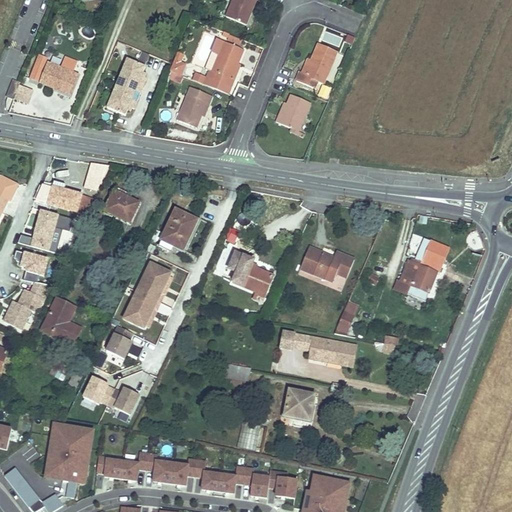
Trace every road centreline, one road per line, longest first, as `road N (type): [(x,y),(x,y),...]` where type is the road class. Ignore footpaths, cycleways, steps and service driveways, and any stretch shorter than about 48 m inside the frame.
road 1 (secondary): [(496,236),(396,511)]
road 2 (secondary): [(415,511),(424,469),(511,263)]
road 3 (tertiary): [(0,128),(233,169)]
road 4 (residential): [(233,169),(288,26),(311,11),(348,27)]
road 5 (residential): [(69,511),(151,492),(271,511)]
road 6 (tertiary): [(233,169),(398,194)]
